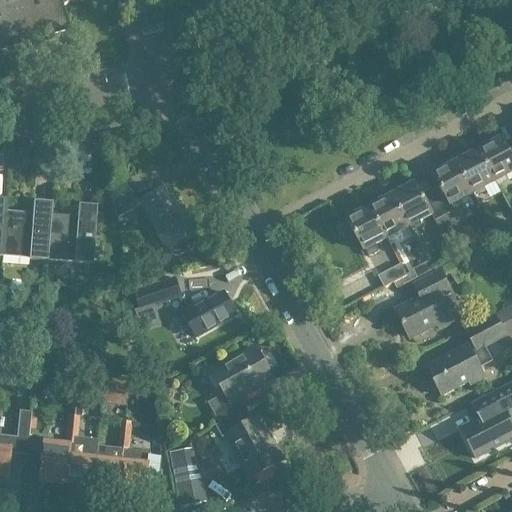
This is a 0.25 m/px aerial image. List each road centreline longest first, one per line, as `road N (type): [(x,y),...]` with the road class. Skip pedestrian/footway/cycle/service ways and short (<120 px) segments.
road 1 (residential): [(249,220),(511,74)]
road 2 (residential): [(392,483),(249,220)]
road 3 (residential): [(164,77),(318,0)]
road 4 (residential): [(0,98),(118,92),(164,77)]
road 5 (residential): [(249,220),(164,77)]
